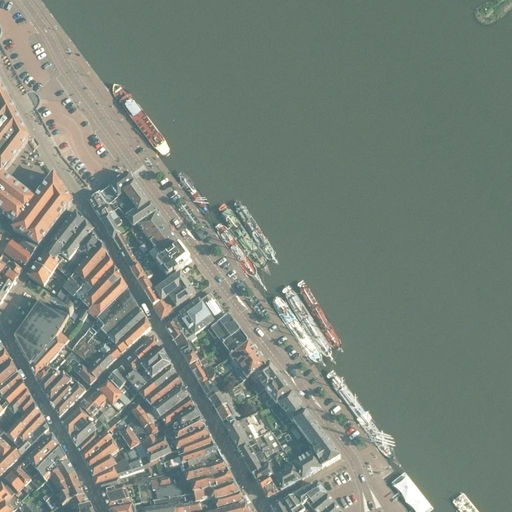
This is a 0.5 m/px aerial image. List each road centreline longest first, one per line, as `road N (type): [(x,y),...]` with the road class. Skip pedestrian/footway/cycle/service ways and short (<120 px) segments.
road 1 (tertiary): [(375,511),(355,458),(80,90),(23,0)]
road 2 (residential): [(0,62),(78,197)]
